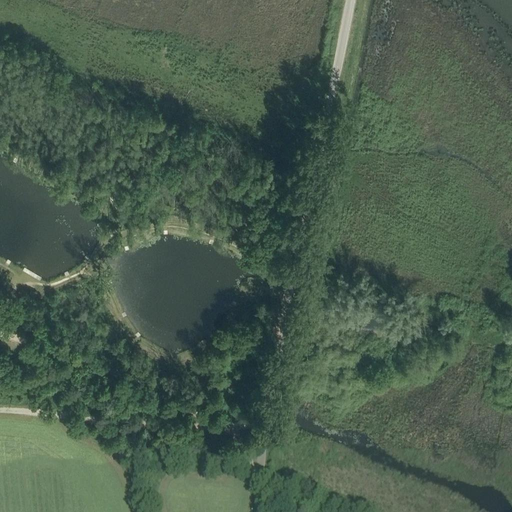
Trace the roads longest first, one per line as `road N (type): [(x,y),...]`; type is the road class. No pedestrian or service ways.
road 1 (unclassified): [(258,511),(265,421),(351,0)]
road 2 (track): [(0,334),(53,349),(219,425),(265,421)]
road 3 (track): [(0,408),(112,424),(219,425)]
